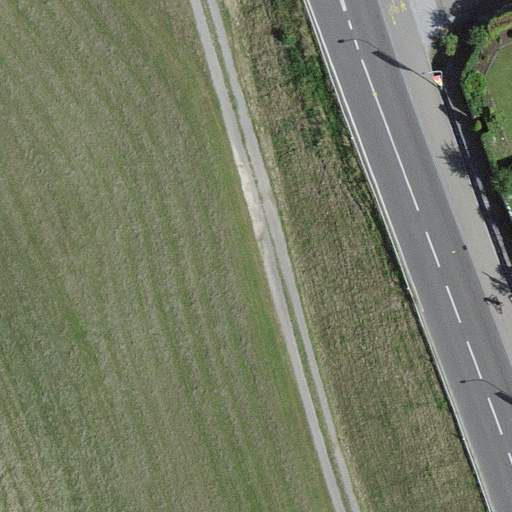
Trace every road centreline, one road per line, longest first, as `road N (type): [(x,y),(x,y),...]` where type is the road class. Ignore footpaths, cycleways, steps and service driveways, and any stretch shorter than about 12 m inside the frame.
road 1 (track): [(205,0),(354,511)]
road 2 (primary): [(354,32),(511,461)]
